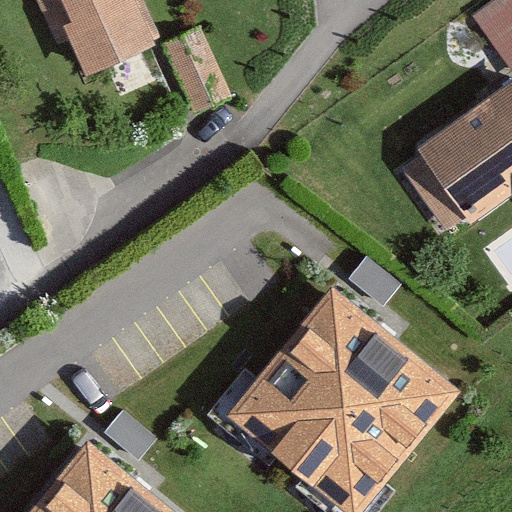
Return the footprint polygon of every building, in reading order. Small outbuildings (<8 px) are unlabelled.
[(58,27),(81,78),(144,50),(124,4),(134,0),(54,0),(65,24),(58,27)] [(511,38),(511,0),(499,0),(473,19),(495,51),(503,45),(511,38)] [(237,101),(207,33),(170,49),(200,117),(227,105),(237,101)] [(470,221),(511,190),(511,86),(421,153),(466,215),(470,221)] [(356,511),(453,395),(333,296),(235,415),(353,511),(356,511)] [(163,511),(88,450),(37,511),(163,511)]
